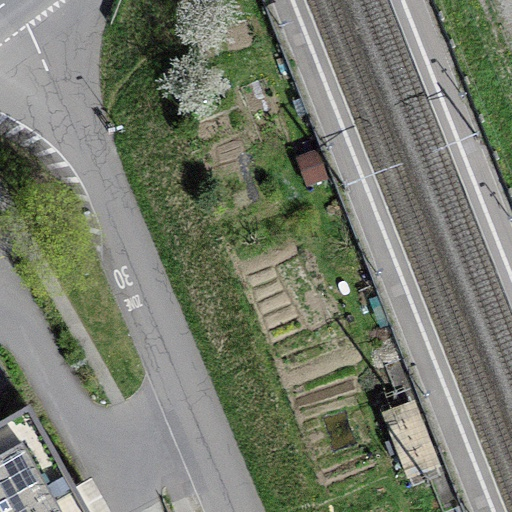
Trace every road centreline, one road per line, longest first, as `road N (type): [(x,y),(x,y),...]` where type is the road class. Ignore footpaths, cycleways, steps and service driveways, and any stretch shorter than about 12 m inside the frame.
road 1 (residential): [(19,0),(186,401)]
road 2 (residential): [(186,401),(105,443),(14,306),(0,314)]
road 3 (residential): [(186,401),(232,511)]
